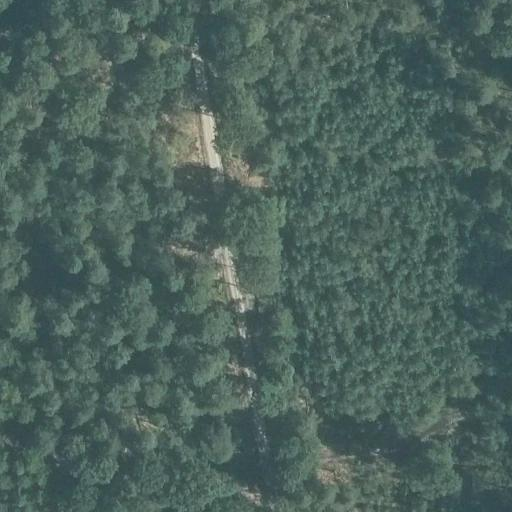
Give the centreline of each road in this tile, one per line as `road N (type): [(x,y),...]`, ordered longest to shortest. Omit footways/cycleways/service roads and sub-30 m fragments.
road 1 (track): [(272,511),(187,0)]
road 2 (track): [(264,468),(108,511)]
